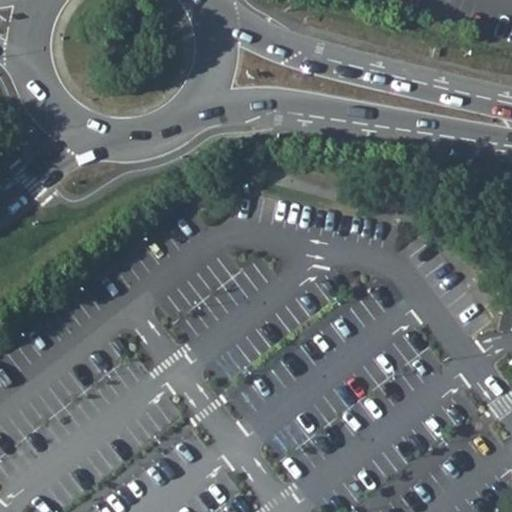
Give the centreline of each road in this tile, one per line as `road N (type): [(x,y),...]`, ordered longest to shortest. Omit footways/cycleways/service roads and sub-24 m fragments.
road 1 (secondary): [(173,121),(241,103),(297,101),(511,136)]
road 2 (secondary): [(511,105),(275,46),(204,7)]
road 3 (secondary): [(173,121),(210,70),(213,38),(204,7)]
